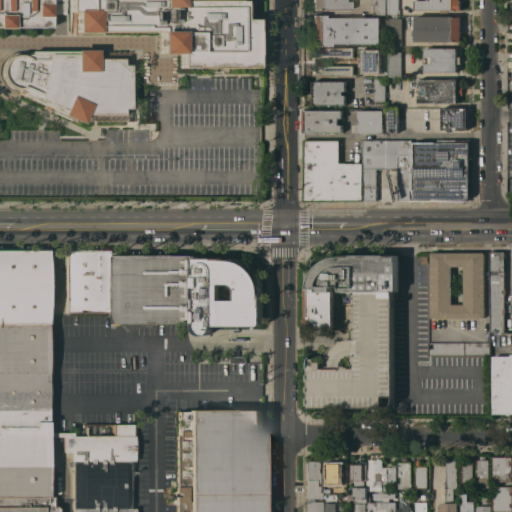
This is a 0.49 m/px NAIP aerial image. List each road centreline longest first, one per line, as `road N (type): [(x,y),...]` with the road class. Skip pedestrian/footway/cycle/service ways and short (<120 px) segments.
road 1 (tertiary): [(282,511),(284,0)]
road 2 (residential): [(511,435),(282,436)]
road 3 (residential): [(488,225),(488,0)]
road 4 (secondary): [(198,227),(0,227)]
road 5 (secondary): [(511,225),(353,227)]
